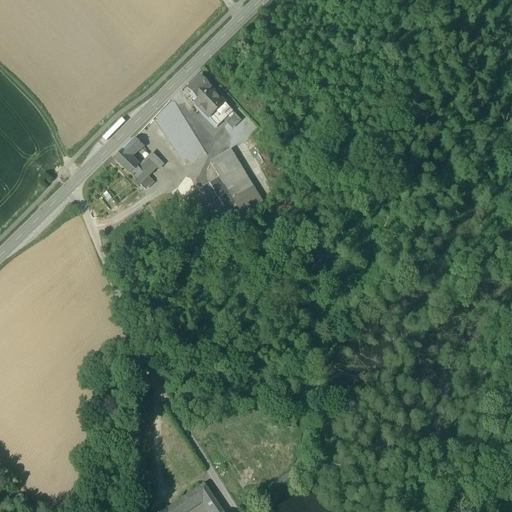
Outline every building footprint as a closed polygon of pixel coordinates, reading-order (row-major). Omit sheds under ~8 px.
[(224,104),(199,78),(187,90),(198,101),(195,105),(208,119),(224,104)] [(224,104),(208,119),(217,128),(232,113),(224,104)] [(133,139),(127,146),(134,153),(138,149),(140,151),(143,148),(133,139)] [(134,153),(127,146),(122,151),(125,155),(127,153),(130,156),(134,153)] [(130,156),(127,153),(125,155),(122,151),(114,160),(135,181),(142,174),(140,172),(137,169),(138,168),(133,163),(135,161),(130,156)] [(243,174),(230,151),(210,163),(218,178),(209,184),(223,207),(234,200),(230,193),(238,188),(233,180),(243,174)] [(142,174),(135,181),(140,186),(156,170),(149,163),(140,172),(142,174)] [(220,443),(210,427),(200,433),(210,449),(220,443)] [(185,511),(203,500),(211,511),(217,506),(203,486),(164,511),(185,511)]
